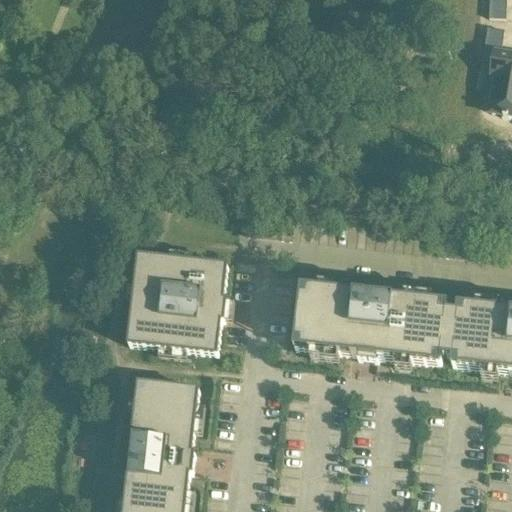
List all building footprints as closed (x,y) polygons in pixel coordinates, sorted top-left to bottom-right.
[(488,3),(487,22),(505,23),(506,4),(488,3)] [(487,31),(483,50),(501,53),(504,34),(487,31)] [(497,79),(491,116),(511,120),(511,59),(497,57),(493,78),(497,79)] [(259,230),(249,229),(248,240),(258,241),(259,230)] [(292,234),(281,233),(280,244),(291,245),(292,234)] [(449,250),(439,249),(438,260),(448,261),(449,250)] [(482,254),(471,253),(470,264),(481,265),(482,254)] [(228,272),(139,261),(129,351),(218,361),(222,326),(225,327),(227,306),(224,306),(228,272)] [(511,317),(460,312),(459,320),(447,319),(448,311),(386,304),(386,303),(365,301),(302,294),(295,355),(358,362),(358,365),(378,367),(379,364),(442,371),(443,363),(454,364),(453,372),(511,379),(511,317)] [(195,459),(193,458),(200,396),(139,389),(132,452),(131,451),(129,472),(130,472),(125,511),(186,511),(190,479),(193,479),(195,459)]
